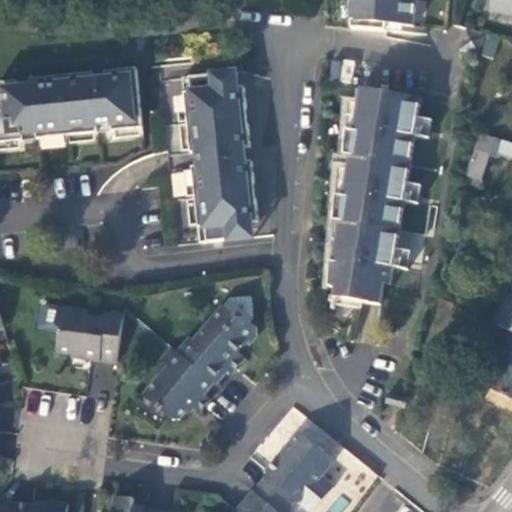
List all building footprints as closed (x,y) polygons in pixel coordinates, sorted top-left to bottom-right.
[(351,41),(412,46),(415,0),(353,0),(352,10),(354,11),(351,41)] [(511,0),(494,0),(492,12),(511,15),(511,0)] [(483,48),(464,41),(457,62),(475,69),(483,48)] [(139,81),(0,94),(0,154),(24,152),(23,145),(38,143),(38,151),(100,145),(99,138),(113,136),(114,143),(144,140),(139,81)] [(193,179),(201,255),(237,251),(235,236),(260,234),(247,98),(219,100),(218,86),(184,89),(192,166),(199,165),(200,178),(193,179)] [(418,110),(361,102),(355,144),(346,142),(342,167),(350,168),(344,208),(335,207),(331,234),(339,235),(333,275),(330,274),(326,300),(336,301),(334,311),(379,318),(382,296),(390,297),(418,110)] [(477,146),(464,187),(480,193),(494,152),(477,146)] [(511,155),(502,152),(498,164),(511,168),(511,155)] [(486,274),(481,306),(499,308),(504,277),(486,274)] [(511,343),(511,298),(495,335),(510,343),(511,343)] [(252,357),(259,348),(259,341),(253,336),(256,332),(253,309),(231,311),(196,352),(192,349),(179,364),(215,395),(218,398),(230,384),(233,387),(247,370),(239,363),(244,357),(252,357)] [(57,364),(81,367),(81,371),(99,370),(99,374),(116,377),(123,329),(106,326),(105,331),(87,328),(88,324),(57,319),(55,337),(60,342),(57,364)] [(511,413),(511,343),(510,343),(483,399),(511,413)] [(206,405),(215,395),(179,364),(172,359),(162,371),(170,378),(145,407),(173,431),(183,431),(194,418),(201,424),(213,411),(206,405)] [(408,410),(388,406),(386,415),(406,419),(408,410)] [(294,407),(257,450),(268,460),(306,418),(294,407)] [(267,488),(253,502),(255,504),(265,511),(325,511),(336,500),(322,488),(335,473),(300,443),(267,483),(267,488)]
